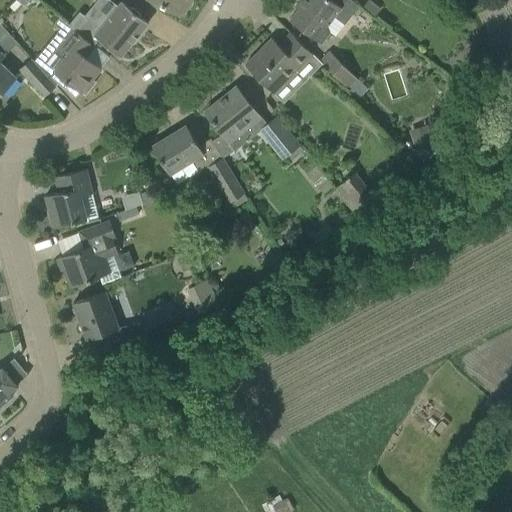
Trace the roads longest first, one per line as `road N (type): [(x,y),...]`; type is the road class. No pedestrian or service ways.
road 1 (residential): [(0,462),(35,426),(53,389),(1,194),(5,148)]
road 2 (residential): [(5,148),(82,132),(157,87),(234,0)]
